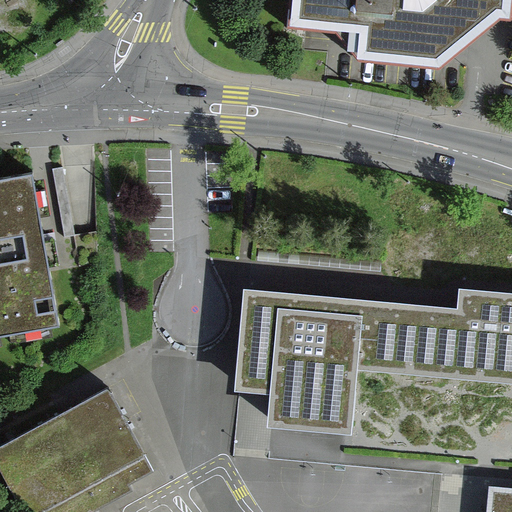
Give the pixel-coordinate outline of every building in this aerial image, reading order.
[(511,0),(297,0),(295,31),(369,38),(366,63),(437,70),(499,18),(511,19),(511,10),(511,0)] [(31,173),(0,178),(0,333),(57,324),(31,173)] [(461,313),(249,295),(241,387),(276,390),(273,427),(349,433),(354,371),(511,384),(511,302),(463,298),(461,313)] [(110,394),(0,453),(0,476),(19,511),(81,511),(153,473),(110,394)] [(511,511),(511,496),(493,495),(491,511),(511,511)]
